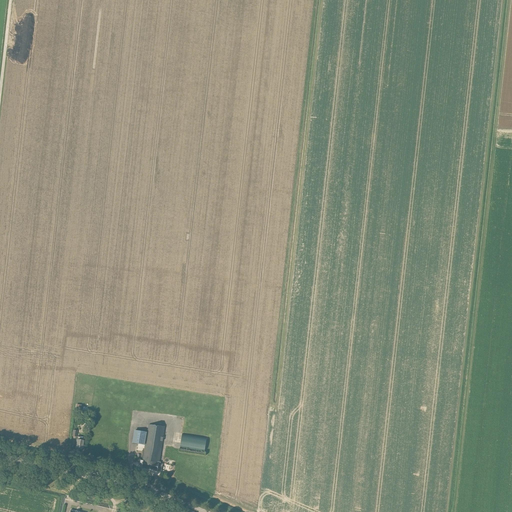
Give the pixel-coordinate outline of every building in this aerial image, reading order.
[(142,468),(150,470),(157,426),(149,425),(143,461),(140,461),(140,466),(142,466),(142,468)] [(157,426),(150,470),(162,471),(163,464),(160,464),(161,462),(159,462),(165,427),(157,426)] [(135,431),(133,443),(138,444),(144,445),(146,432),(135,431)] [(207,438),(182,434),(179,449),(204,453),(207,438)] [(84,445),(84,441),(83,440),(84,438),(77,437),(77,440),(76,440),(75,448),(76,448),(76,449),(78,450),(79,449),(82,449),(83,445),(84,445)]
